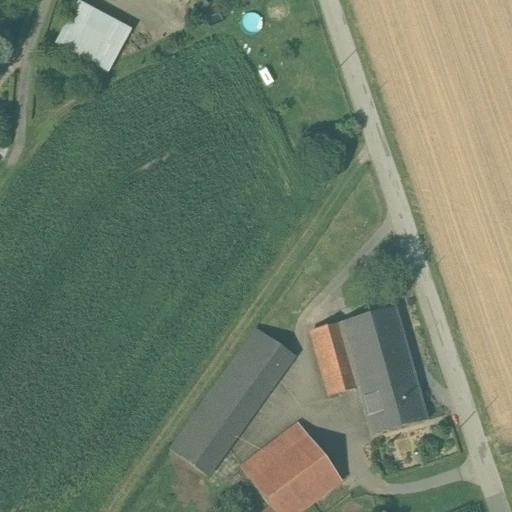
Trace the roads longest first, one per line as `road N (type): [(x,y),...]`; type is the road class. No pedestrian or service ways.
road 1 (unclassified): [(498,511),(329,0)]
road 2 (unknown): [(386,167),(106,491)]
